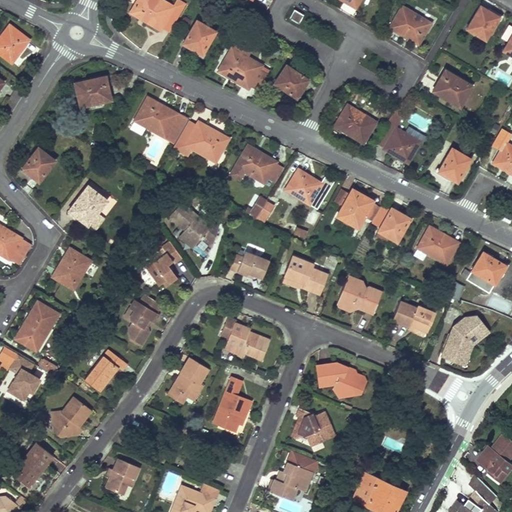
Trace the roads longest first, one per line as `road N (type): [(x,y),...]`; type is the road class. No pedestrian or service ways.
road 1 (residential): [(308,327),(230,294),(198,298),(44,511)]
road 2 (residential): [(85,38),(297,138)]
road 3 (residential): [(234,511),(308,327)]
road 4 (residential): [(297,138),(462,215)]
road 5 (tertiary): [(511,360),(487,385),(416,511)]
road 6 (residential): [(339,60),(397,91),(413,63),(358,30)]
road 7 (residential): [(437,380),(308,327)]
road 8 (residential): [(0,181),(43,232),(42,251),(21,288)]
road 9 (residential): [(0,142),(70,41)]
